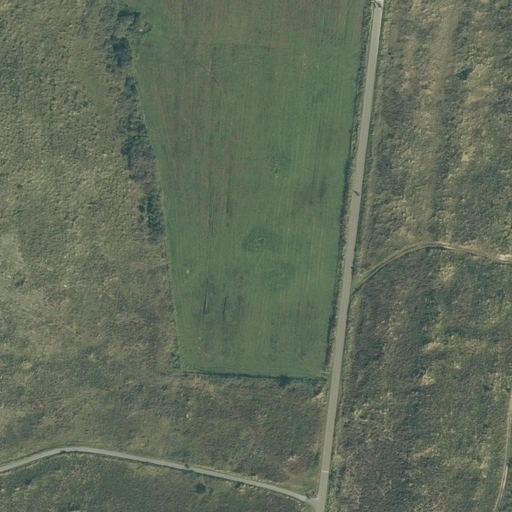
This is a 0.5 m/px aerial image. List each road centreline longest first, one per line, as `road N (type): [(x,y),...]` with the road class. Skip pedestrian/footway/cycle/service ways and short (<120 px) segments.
road 1 (unclassified): [(319,511),(379,0)]
road 2 (track): [(344,294),(411,249),(446,246),(511,261)]
